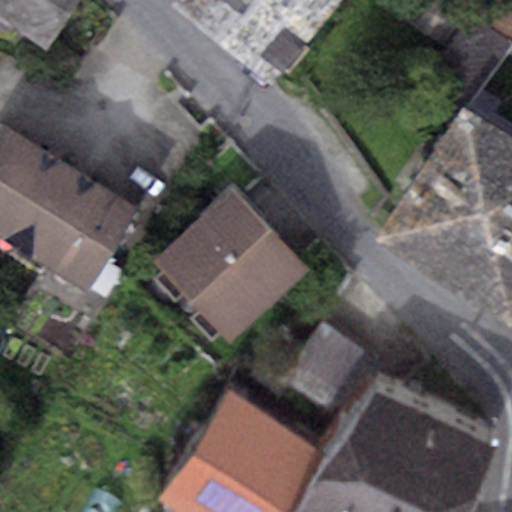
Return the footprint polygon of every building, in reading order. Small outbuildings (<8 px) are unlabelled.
[(0,0),(0,18),(46,48),(77,0),(0,0)] [(177,0),(173,6),(272,84),(339,0),(177,0)] [(511,0),(479,0),(471,11),(511,36),(511,0)] [(511,38),(511,36),(471,11),(432,66),(469,98),(476,87),(511,38)] [(469,98),(379,238),(511,321),(511,137),(488,124),(502,101),(476,87),(469,98)] [(135,208),(3,123),(0,127),(0,233),(84,287),(135,208)] [(231,190),(153,262),(229,343),(307,272),(231,190)] [(275,329),(248,368),(281,391),(293,371),(345,405),(374,366),(382,354),(320,312),(299,344),(275,329)] [(449,511),(492,421),(374,366),(345,405),(322,436),(230,376),(156,482),(208,511),(320,511),(323,507),(333,511),(449,511)]
